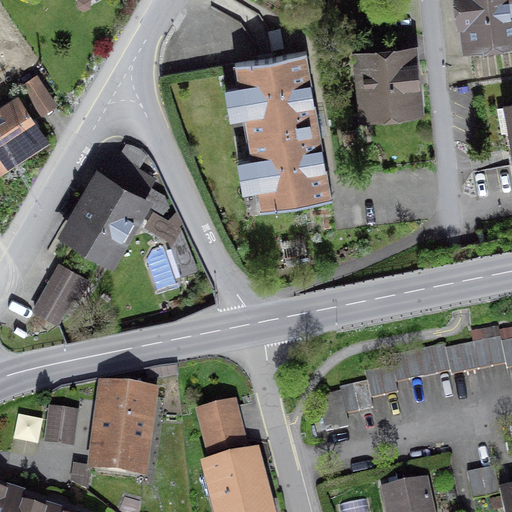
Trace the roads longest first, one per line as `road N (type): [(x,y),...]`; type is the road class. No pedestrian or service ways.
road 1 (residential): [(126,70),(251,326)]
road 2 (tertiary): [(511,272),(251,326)]
road 3 (tertiary): [(251,326),(0,379)]
road 4 (residential): [(10,271),(126,70)]
road 5 (residential): [(251,326),(296,511)]
road 6 (residential): [(432,0),(451,171)]
